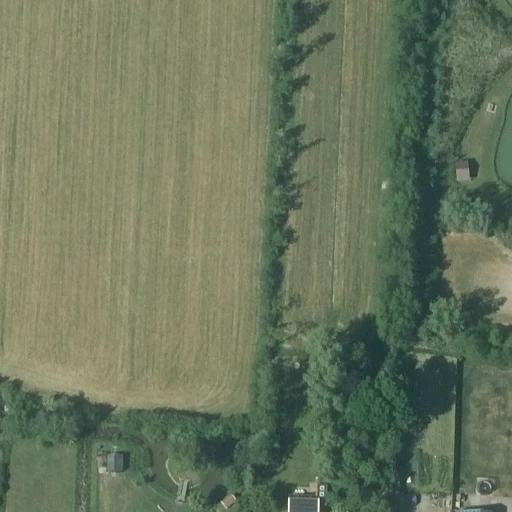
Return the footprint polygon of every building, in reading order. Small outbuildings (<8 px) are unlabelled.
[(269,361),(269,373),(281,373),(281,361),(269,361)] [(122,458),(112,458),(112,473),(122,473),(122,458)] [(387,473),(387,496),(399,496),(399,488),(400,481),(400,473),(387,473)] [(317,503),(317,508),(327,509),(328,488),(318,488),(317,499),(317,503)] [(302,511),(316,511),(317,508),(317,503),(303,503),(302,511)]
